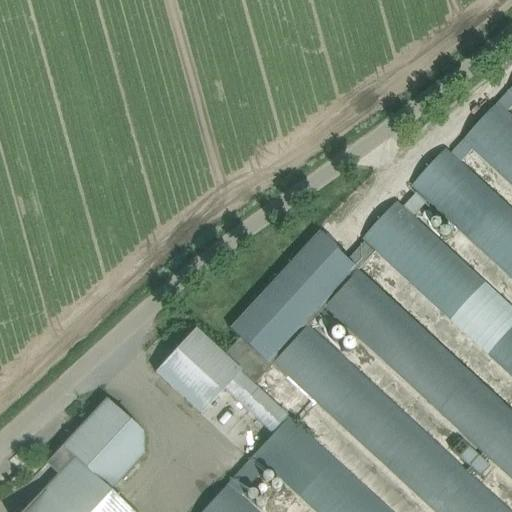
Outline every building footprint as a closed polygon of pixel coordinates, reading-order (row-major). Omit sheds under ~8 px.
[(498,104),(508,113),(511,108),(511,89),(510,91),(511,91),(500,103),(499,103),(498,104)] [(464,142),(452,155),(461,164),(475,149),(511,183),(511,116),(508,113),(498,104),(464,141),(464,142)] [(420,191),(404,208),(414,217),(429,200),(511,276),(511,210),(461,164),(452,155),(446,150),(413,186),(420,191)] [(511,307),(414,217),(404,208),(398,203),(365,238),(368,241),(378,251),(511,374),(511,307)] [(240,339),(224,356),(255,385),(274,364),(308,328),(326,307),(359,271),(378,251),(368,241),(350,260),(320,233),(231,330),(240,339)] [(511,412),(359,271),(326,307),(511,478),(511,412)] [(508,511),(308,328),(274,364),(435,511),(508,511)] [(288,419),(288,418),(254,386),(255,385),(224,356),(196,330),(156,373),(202,415),(225,390),(273,435),(288,419)] [(131,511),(110,493),(144,457),(143,434),(106,400),(62,447),(74,458),(23,511),(131,511)] [(267,466),(317,511),(389,511),(288,419),(273,435),(255,455),(256,456),(267,466)] [(461,441),(459,439),(450,448),(453,451),(452,451),(481,478),(491,467),(462,441),(461,441)] [(238,497),(267,466),(256,456),(228,487),(238,497)] [(254,511),(238,497),(228,487),(226,486),(202,511),(254,511)]
